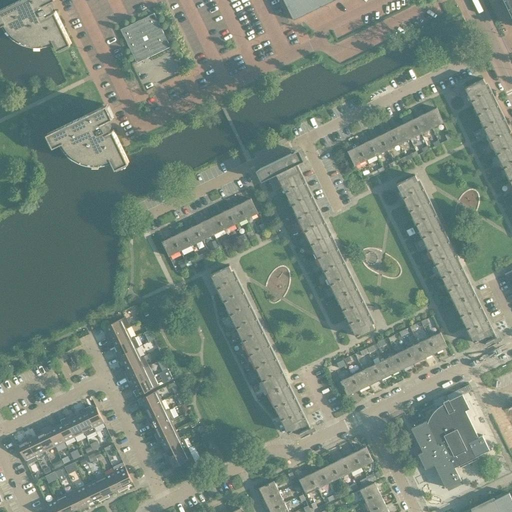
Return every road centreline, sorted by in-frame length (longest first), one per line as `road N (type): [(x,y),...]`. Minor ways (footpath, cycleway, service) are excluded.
road 1 (residential): [(143,218),(493,47)]
road 2 (residential): [(166,502),(367,415)]
road 3 (residential): [(367,415),(511,344)]
road 4 (residential): [(166,502),(106,378)]
